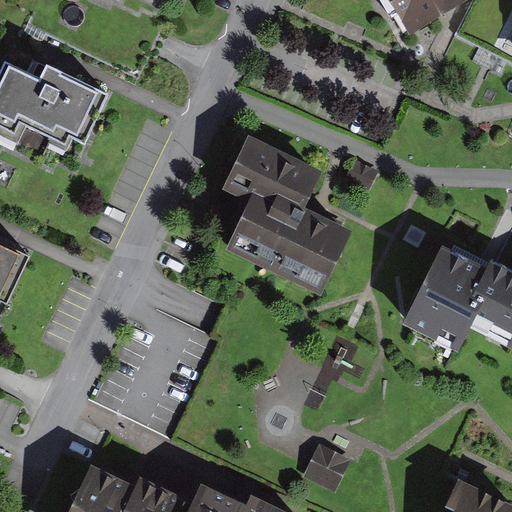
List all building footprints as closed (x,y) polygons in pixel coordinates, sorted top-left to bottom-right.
[(396,0),(407,23),(447,0),(396,0)] [(6,56),(0,69),(0,117),(14,124),(20,112),(67,134),(70,127),(87,135),(110,86),(47,56),(40,71),(34,69),(6,56)] [(245,243),(320,280),(347,224),(304,203),(319,172),(252,139),(234,176),(269,193),(245,243)] [(0,294),(11,299),(34,250),(0,234),(0,294)] [(511,334),(511,263),(491,253),(487,261),(444,240),(406,320),(456,344),(470,315),(511,334)] [(324,434),(306,466),(339,483),(356,450),(324,434)] [(90,472),(71,511),(181,511),(188,498),(146,479),(139,495),(90,472)] [(511,511),(511,498),(472,479),(456,511),(511,511)] [(188,498),(181,511),(276,511),(251,500),(245,511),(244,511),(192,488),(188,498)]
